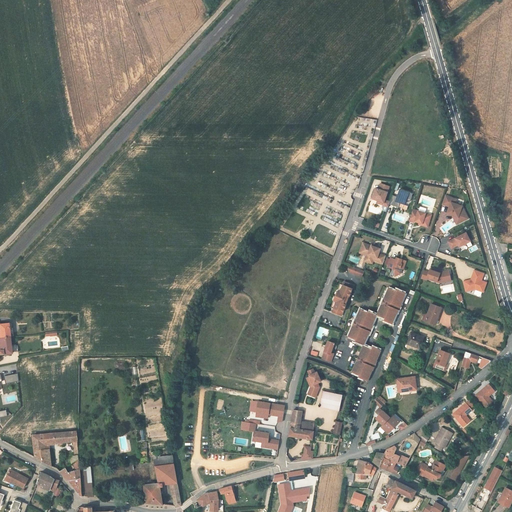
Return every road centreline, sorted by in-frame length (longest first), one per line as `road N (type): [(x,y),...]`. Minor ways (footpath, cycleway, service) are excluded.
road 1 (unclassified): [(230,0),(0,250)]
road 2 (secondary): [(435,51),(511,308)]
road 3 (residential): [(280,469),(310,330),(351,224)]
road 4 (residential): [(351,224),(386,94),(403,67),(435,51)]
road 5 (residential): [(409,299),(352,455)]
road 6 (unclassified): [(498,364),(396,440),(362,452)]
